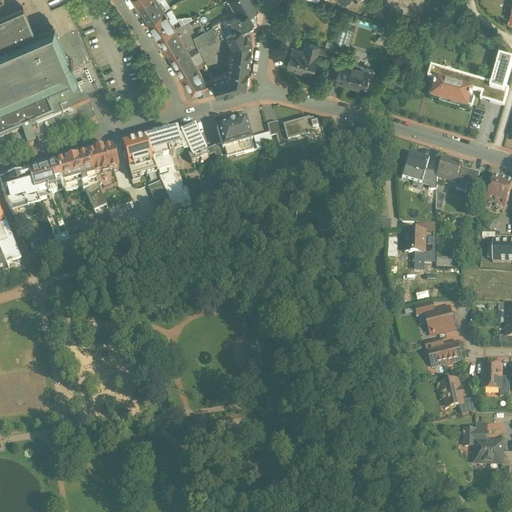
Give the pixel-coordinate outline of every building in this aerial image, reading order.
[(4,0),(0,2),(0,154),(24,144),(26,147),(27,148),(28,148),(29,149),(31,148),(32,148),(33,147),(33,146),(33,144),(33,143),(32,142),(36,140),(38,145),(95,121),(83,93),(101,86),(65,1),(46,10),(41,0),(4,0)] [(142,0),(136,4),(147,21),(164,10),(157,0),(142,0)] [(227,0),(236,17),(226,22),(232,32),(242,27),(253,21),(249,13),(256,10),(250,0),(227,0)] [(164,10),(147,21),(158,39),(172,30),(175,29),(175,28),(164,10)] [(460,16),(450,13),(448,19),(458,22),(460,16)] [(226,20),(219,24),(226,36),(232,32),(226,22),(226,20)] [(359,21),(358,26),(378,32),(379,26),(359,21)] [(219,24),(212,28),(219,40),(226,36),(219,24)] [(232,32),(226,36),(231,45),(227,73),(210,78),(212,83),(215,96),(245,88),(246,81),(251,41),(246,32),(245,32),(242,27),(232,32)] [(212,28),(193,38),(199,52),(219,40),(212,28)] [(343,28),(340,39),(351,41),(353,30),(343,28)] [(205,80),(175,29),(172,30),(158,39),(191,94),(207,85),(212,83),(210,78),(205,80)] [(398,34),(389,32),(385,46),(394,48),(398,34)] [(290,37),(284,35),(280,46),(287,48),(290,37)] [(313,54),(292,48),(287,67),(311,74),(316,55),(313,54)] [(333,53),(318,48),(317,51),(314,50),(313,54),(316,55),(331,59),(333,53)] [(368,69),(341,61),(336,81),(362,89),(363,88),(366,89),(369,80),(371,81),(374,71),(368,69)] [(511,72),(511,65),(500,62),(493,86),(490,95),(504,99),(507,91),(511,72)] [(493,86),(431,68),(428,80),(482,96),(480,103),(504,110),(509,92),(507,91),(504,99),(490,95),(493,86)] [(455,89),(437,84),(431,104),(449,109),(455,89)] [(473,94),(455,89),(449,109),(467,114),(473,94)] [(246,121),(216,129),(223,151),(233,148),(235,157),(253,152),(251,143),(252,143),(251,140),(246,121)] [(302,123),(283,128),(286,140),(299,137),(300,139),(310,137),(313,147),(319,146),(320,146),(320,145),(321,145),(321,146),(325,145),(320,127),(318,128),(318,129),(317,129),(316,125),(314,126),(312,122),(303,124),(302,123)] [(284,146),(277,123),(267,126),(269,134),(271,138),(276,137),(279,148),(284,146)] [(176,132),(144,141),(149,154),(157,172),(174,212),(182,209),(189,207),(190,207),(186,191),(182,192),(180,182),(177,173),(176,174),(171,159),(187,154),(191,165),(208,157),(214,155),(212,148),(205,151),(195,128),(182,134),(183,138),(178,139),(176,132)] [(269,134),(253,139),(257,151),(273,147),(271,138),(269,134)] [(142,138),(120,144),(125,161),(149,154),(149,155),(149,154),(144,141),(142,138)] [(217,146),(212,148),(214,155),(217,159),(222,157),(217,146)] [(112,149),(101,152),(102,153),(96,155),(95,154),(85,157),(94,178),(113,172),(118,171),(112,149)] [(429,161),(409,155),(402,179),(421,185),(425,173),(429,161)] [(85,157),(56,165),(60,180),(61,184),(66,193),(82,188),(83,193),(85,192),(85,191),(97,186),(94,178),(85,157)] [(462,164),(441,158),(436,178),(456,184),(455,190),(465,193),(467,186),(471,172),(463,169),(464,168),(461,167),(462,164)] [(56,165),(27,174),(33,195),(35,195),(44,216),(53,235),(62,231),(60,227),(59,225),(61,224),(50,197),(56,195),(53,183),(60,180),(56,165)] [(113,172),(94,178),(97,186),(100,193),(118,186),(113,172)] [(435,172),(425,173),(421,185),(428,187),(428,191),(436,191),(435,172)] [(480,174),(471,172),(467,186),(476,188),(480,174)] [(27,174),(0,181),(0,184),(2,191),(6,203),(17,225),(44,216),(35,195),(33,195),(27,174)] [(179,225),(158,176),(146,181),(167,228),(179,225)] [(490,192),(489,196),(489,204),(504,209),(508,202),(511,189),(511,184),(494,179),(490,192)] [(97,186),(85,191),(85,192),(95,216),(107,211),(100,193),(97,186)] [(254,189),(246,192),(248,199),(256,196),(254,189)] [(445,196),(436,193),(436,211),(441,212),(445,196)] [(189,207),(182,209),(184,219),(192,217),(189,207)] [(107,211),(95,216),(81,221),(81,220),(60,227),(62,231),(53,235),(63,259),(93,251),(93,250),(120,242),(107,211)] [(0,277),(24,270),(3,219),(2,219),(0,213),(0,277)] [(383,219),(383,230),(392,230),(392,219),(383,219)] [(424,232),(399,232),(399,238),(404,238),(404,254),(423,254),(424,232)] [(489,263),(511,263),(511,236),(503,236),(503,242),(490,242),(489,263)] [(55,242),(46,245),(51,262),(62,259),(55,242)] [(426,260),(426,269),(436,269),(435,259),(426,260)] [(431,305),(414,309),(416,319),(426,316),(433,314),(431,305)] [(433,314),(426,316),(431,337),(455,331),(449,310),(433,314)] [(272,336),(255,339),(258,357),(275,354),(272,336)] [(511,338),(506,338),(506,337),(500,337),(500,346),(511,346),(511,338)] [(442,341),(425,345),(427,352),(428,352),(444,348),(442,341)] [(444,348),(428,352),(432,369),(444,366),(444,368),(455,366),(454,364),(462,362),(458,345),(444,348)] [(502,368),(484,367),(483,390),(501,391),(501,379),(502,368)] [(510,379),(501,379),(501,391),(500,399),(510,399),(510,379)] [(458,382),(441,385),(443,395),(439,396),(441,403),(445,402),(445,403),(449,402),(450,410),(460,407),(464,406),(463,403),(462,399),(463,399),(462,392),(461,392),(458,382)] [(477,399),(463,403),(464,406),(460,407),(463,417),(476,414),(477,399)] [(486,433),(465,432),(465,435),(464,435),(464,437),(465,437),(465,447),(475,448),(475,443),(487,443),(487,442),(486,438),(486,433)] [(487,443),(475,443),(475,448),(475,465),(486,465),(486,464),(502,465),(503,465),(503,454),(503,444),(487,443)] [(511,454),(503,454),(503,465),(502,465),(502,470),(511,470),(511,454)]
